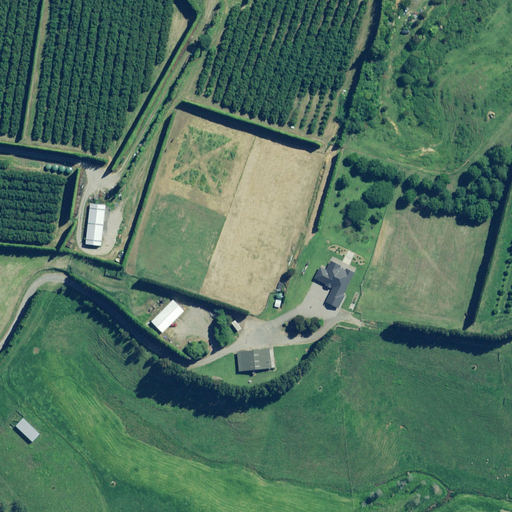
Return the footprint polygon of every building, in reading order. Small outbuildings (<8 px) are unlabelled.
[(74,167),(46,163),(45,168),(73,173),(74,167)] [(100,245),(105,206),(90,205),(85,244),(100,245)] [(338,309),(354,273),(330,262),(326,270),(321,267),(315,280),(332,288),(325,303),(338,309)] [(161,333),(183,312),(172,301),(151,322),(161,333)] [(239,372),(271,368),(269,349),(237,353),(239,372)] [(32,443),(39,435),(23,419),(15,426),(32,443)]
